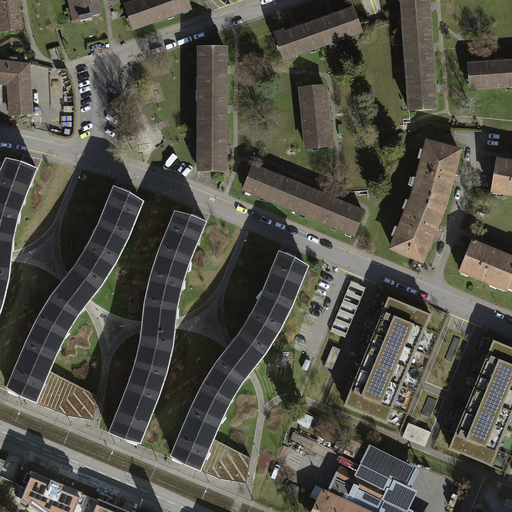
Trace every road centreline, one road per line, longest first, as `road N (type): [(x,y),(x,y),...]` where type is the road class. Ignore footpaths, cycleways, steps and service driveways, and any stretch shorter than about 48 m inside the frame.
road 1 (residential): [(93,158),(511,325)]
road 2 (residential): [(93,158),(101,75),(112,60),(283,0)]
road 3 (tertiary): [(0,431),(193,511)]
